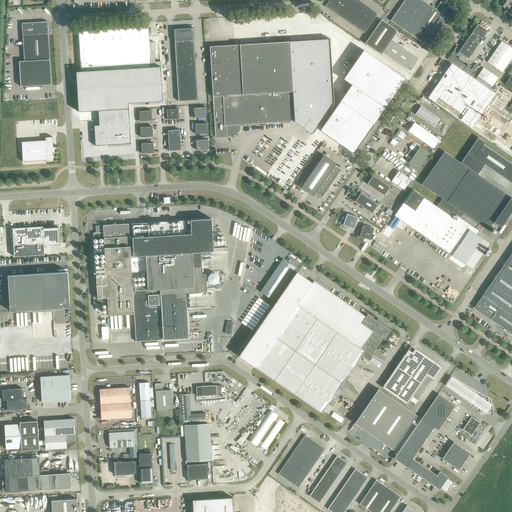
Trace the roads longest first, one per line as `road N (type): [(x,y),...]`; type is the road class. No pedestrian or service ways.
road 1 (unknown): [(220,313),(152,349),(96,343),(83,233),(101,217),(207,214),(227,232),(230,274)]
road 2 (unclassified): [(307,243),(474,5)]
road 3 (tertiary): [(73,192),(226,189),(307,243)]
road 4 (unclassified): [(62,18),(310,0)]
road 5 (unclassified): [(90,497),(250,485),(302,414)]
road 6 (unclassified): [(302,414),(222,361),(83,369)]
road 7 (unclassified): [(83,369),(73,192)]
road 8 (unclassified): [(73,192),(62,18)]
road 9 (unclassified): [(443,511),(302,414)]
road 10 (tertiary): [(307,243),(442,336)]
road 11 (unknown): [(62,18),(17,20),(13,29),(14,87),(42,91)]
road 12 (unclassified): [(90,497),(83,369)]
road 13 (unknown): [(226,472),(213,415),(188,396),(198,362)]
road 14 (unclassified): [(442,336),(511,237)]
